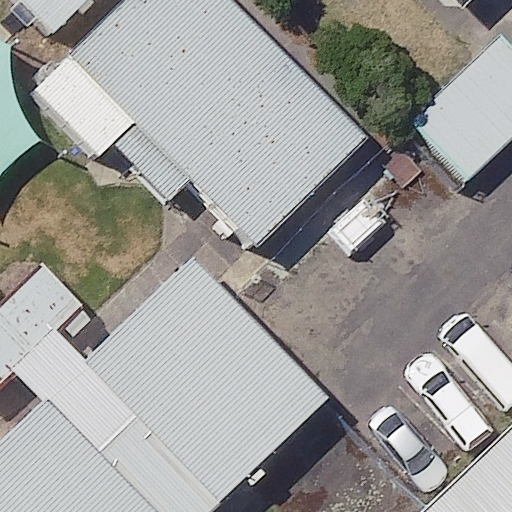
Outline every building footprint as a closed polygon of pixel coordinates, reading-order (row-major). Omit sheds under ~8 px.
[(253,220),(45,0),(0,0),(0,156),(151,316),(253,220)] [(288,0),(368,82),(454,0),(288,0)] [(511,141),(511,56),(498,43),(415,128),(471,183),(511,141)] [(0,511),(179,511),(224,470),(98,337),(0,428),(0,511)] [(511,511),(511,377),(367,511),(511,511)]
